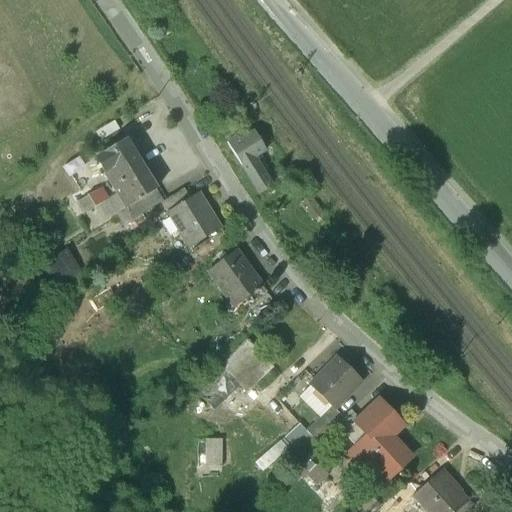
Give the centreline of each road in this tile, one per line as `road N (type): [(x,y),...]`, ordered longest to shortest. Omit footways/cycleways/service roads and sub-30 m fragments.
road 1 (residential): [(511,473),(312,287),(102,0)]
road 2 (residential): [(511,276),(267,0)]
road 3 (track): [(368,108),(492,0)]
